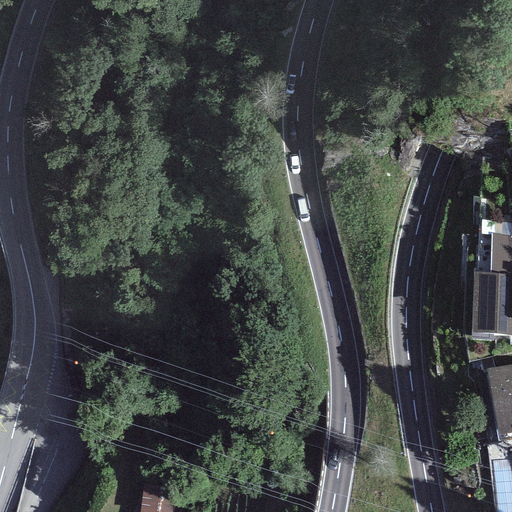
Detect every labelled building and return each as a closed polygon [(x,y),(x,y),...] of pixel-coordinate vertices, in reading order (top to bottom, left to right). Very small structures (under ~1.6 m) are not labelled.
[(495,271),(511,270),(511,236),(496,237),(495,271)] [(511,278),(511,273),(493,273),(493,239),(481,239),(481,277),(511,278)] [(511,287),(477,284),(471,340),(511,344),(511,331),(511,287)] [(511,371),(485,377),(500,449),(511,446),(511,371)] [(163,511),(169,491),(123,487),(120,490),(110,489),(99,511),(163,511)]
